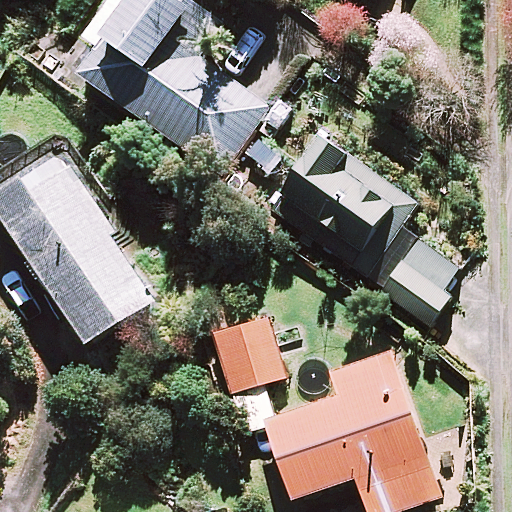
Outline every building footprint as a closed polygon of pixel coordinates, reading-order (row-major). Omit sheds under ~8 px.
[(231,34),(182,0),(126,0),(94,47),(109,57),(89,85),(225,180),(269,116),(205,71),(231,34)] [(464,0),(437,0),(437,18),(463,19),(464,0)] [(280,221),(375,286),(434,326),(467,276),(409,236),(425,212),(330,148),(280,221)] [(163,306),(69,164),(0,210),(93,351),(163,306)] [(291,383),(274,325),(220,341),(237,399),(291,383)] [(412,511),(444,502),(396,358),(336,378),(345,404),(273,428),(299,505),(361,485),(369,511),(412,511)]
